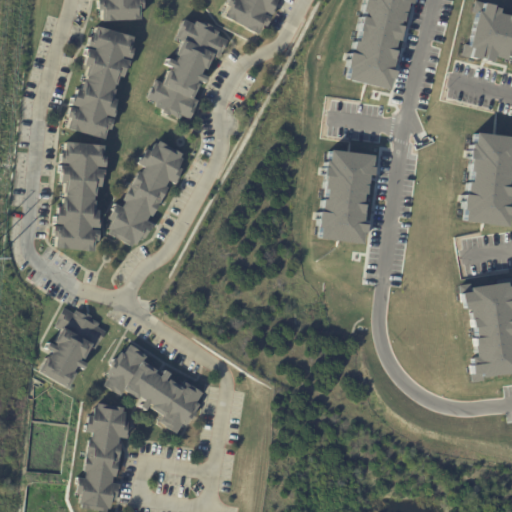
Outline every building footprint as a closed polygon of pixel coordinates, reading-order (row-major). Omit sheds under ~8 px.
[(141,0),(141,9),(138,10),(138,21),(100,22),(99,11),(96,12),(95,1),(103,0),(141,0)] [(275,0),(271,8),(273,9),(269,15),(263,12),(261,14),(268,18),(264,27),(261,25),(255,36),(222,17),(227,7),(224,6),(227,0),(275,0)] [(408,0),(360,0),(343,80),(387,89),(391,70),(388,70),(403,2),(408,3),(408,0)] [(511,18),(494,16),(495,6),(472,2),(465,45),(460,44),(458,56),(489,61),(490,57),(511,60),(511,18)] [(205,24),(210,26),(209,28),(216,32),(214,36),(224,40),(215,58),(211,56),(204,70),(201,68),(198,75),(205,79),(203,85),(195,81),(194,84),(197,85),(190,99),(196,102),(187,120),(177,115),(176,119),(152,107),(154,104),(144,99),(153,81),(160,84),(166,71),(169,72),(170,69),(163,66),(166,59),(173,63),(176,57),(173,56),(183,36),(176,33),(182,20),(192,25),(194,22),(201,25),(202,23),(205,24)] [(131,39),(128,49),(132,50),(129,60),(121,58),(120,61),(129,63),(128,67),(125,66),(121,79),(118,77),(115,86),(113,85),(111,91),(113,92),(111,101),(115,102),(110,119),(104,117),(103,119),(112,122),(109,132),(106,130),(102,142),(65,131),(68,120),(65,119),(68,109),(76,111),(77,109),(69,107),(70,103),(72,104),(76,90),(79,92),(82,82),(84,83),(85,78),(84,78),(86,69),(82,68),(86,55),(83,54),(84,50),(93,53),(94,50),(85,47),(88,37),(92,38),(95,28),(131,39)] [(511,137),(469,132),(459,221),(502,226),(510,157),(511,157),(511,137)] [(174,185),(173,185),(166,181),(163,187),(165,189),(149,218),(147,217),(144,222),(150,226),(141,242),(138,240),(134,246),(131,245),(129,249),(106,236),(108,232),(106,231),(111,223),(105,219),(113,205),(120,209),(123,203),(121,202),(136,173),(138,174),(141,168),(136,165),(143,151),(147,153),(152,144),(155,145),(157,142),(180,155),(177,159),(181,161),(176,168),(181,171),(174,185)] [(100,148),(102,148),(101,158),(105,159),(104,169),(95,168),(95,171),(103,172),(103,176),(101,176),(100,190),(95,189),(94,198),(92,198),(92,203),(94,203),(93,212),(97,213),(96,222),(98,223),(97,230),(90,230),(89,232),(97,233),(96,243),(93,243),(92,255),(53,251),(54,240),(51,240),(52,229),(60,230),(61,227),(51,226),(52,218),(55,218),(56,208),(60,209),(61,200),(63,200),(64,195),(61,195),(62,186),(59,185),(60,172),(58,172),(58,168),(66,168),(66,166),(58,165),(59,155),(62,155),(63,144),(100,148)] [(314,239),(360,243),(362,224),(359,224),(364,174),(368,174),(370,155),(324,150),(314,239)] [(511,374),(511,343),(511,344),(509,309),(511,308),(511,287),(511,278),(495,279),(495,284),(464,286),(465,292),(457,292),(458,310),(468,309),(471,357),(467,357),(468,382),(480,381),(480,376),(511,374)] [(84,315),(90,318),(89,321),(97,326),(95,329),(104,334),(94,352),(88,349),(82,360),(79,359),(78,361),(85,365),(82,370),(75,366),(71,373),(74,374),(66,389),(36,372),(45,357),(47,358),(50,352),(43,349),(47,343),(54,347),(55,345),(52,343),(58,331),(52,328),(62,310),(72,315),(73,312),(81,316),(82,314),(84,315)] [(156,375),(159,377),(163,371),(168,374),(164,381),(166,383),(168,380),(180,388),(184,383),(200,395),(194,404),(197,407),(193,414),(195,415),(190,422),(189,421),(184,428),(180,425),(174,434),(157,423),(161,417),(149,409),(150,406),(149,405),(144,411),(138,407),(143,401),(138,397),(136,399),(123,390),(117,398),(101,387),(108,377),(105,375),(109,369),(106,367),(112,359),(114,360),(119,353),(122,355),(128,346),(143,356),(140,361),(154,371),(153,373),(156,375)] [(127,437),(119,436),(117,443),(121,444),(115,476),(113,476),(112,483),(119,484),(116,501),(111,500),(110,509),(107,508),(106,511),(97,511),(97,510),(89,508),(89,509),(80,508),(81,504),(78,503),(80,494),(74,493),(77,477),(85,478),(86,472),(82,471),(88,438),(91,438),(92,431),(85,430),(88,414),(92,415),(94,406),(96,407),(97,402),(104,403),(104,404),(114,406),(115,404),(123,406),(122,412),(126,412),(125,421),(130,422),(127,437)]
